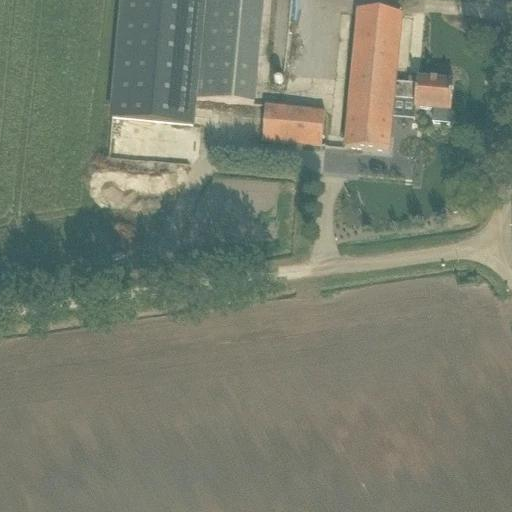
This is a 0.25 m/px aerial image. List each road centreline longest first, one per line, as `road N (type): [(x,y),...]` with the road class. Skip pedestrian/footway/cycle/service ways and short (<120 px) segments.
road 1 (track): [(495,246),(0,314)]
road 2 (unclassified): [(511,278),(495,246),(511,88)]
